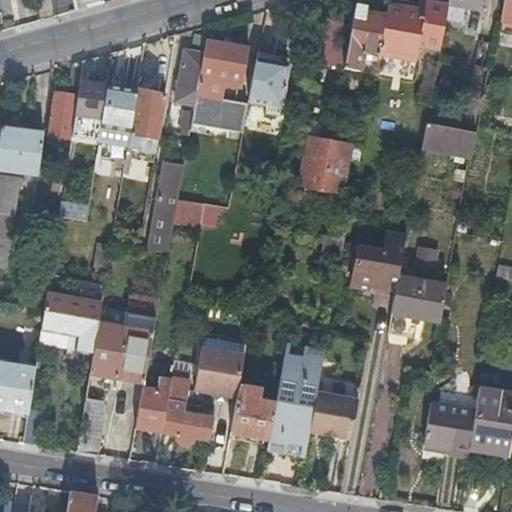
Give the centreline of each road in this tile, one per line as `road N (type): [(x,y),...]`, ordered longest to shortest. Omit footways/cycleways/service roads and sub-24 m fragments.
road 1 (residential): [(300,509),(0,460)]
road 2 (residential): [(0,56),(207,0)]
